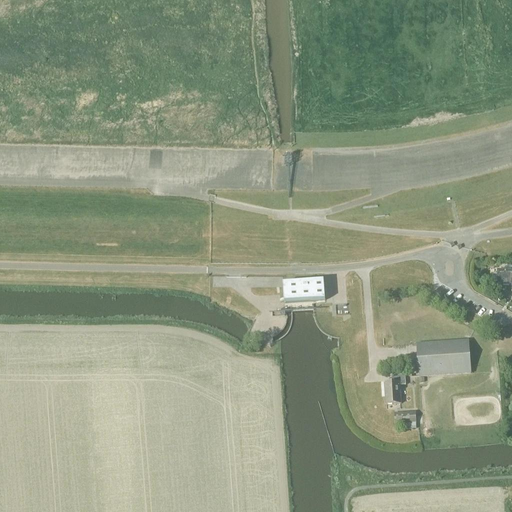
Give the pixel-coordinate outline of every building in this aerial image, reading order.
[(511,269),(511,270),(511,272),(497,272),(497,286),(511,286),(511,284),(511,269)] [(285,304),(325,301),(323,282),(283,285),(285,304)] [(425,377),(470,374),(468,341),(417,344),(419,377),(425,377)] [(399,386),(405,386),(405,375),(391,376),(392,384),(384,384),(385,397),(386,405),(400,404),(399,386)] [(416,430),(415,412),(394,413),(394,425),(399,425),(400,431),(410,430),(416,430)]
